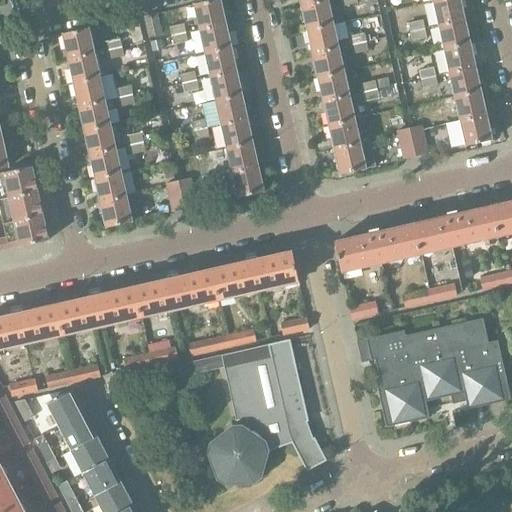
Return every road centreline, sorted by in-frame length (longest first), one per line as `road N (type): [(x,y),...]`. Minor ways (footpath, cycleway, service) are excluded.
road 1 (residential): [(128,0),(38,20),(29,36),(78,265)]
road 2 (residential): [(365,477),(304,216)]
road 3 (residential): [(304,216),(78,265)]
road 4 (residential): [(304,216),(253,0)]
road 5 (residential): [(511,169),(304,216)]
road 6 (residential): [(365,477),(511,440)]
road 7 (residential): [(150,511),(87,389)]
